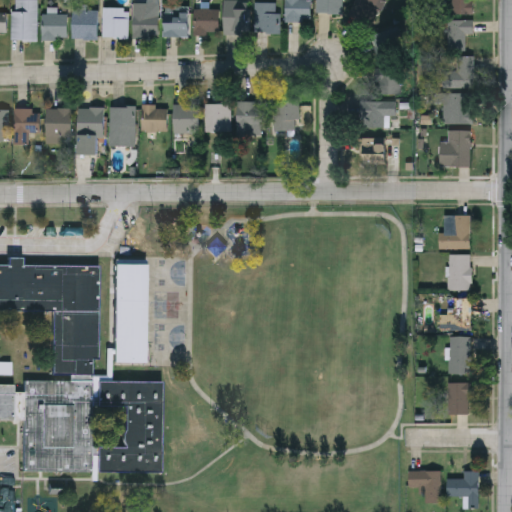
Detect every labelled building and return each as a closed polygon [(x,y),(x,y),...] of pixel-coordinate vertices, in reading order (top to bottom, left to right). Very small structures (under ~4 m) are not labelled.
[(37,0),(37,38),(12,38),(12,0),(37,0)] [(248,0),(248,30),(224,30),(224,0),(248,0)] [(286,20),(286,0),(311,0),(311,20),(286,20)] [(342,0),(342,13),(317,13),(317,0),(342,0)] [(349,15),(355,0),(384,0),(375,25),(349,15)] [(473,0),(473,13),(451,13),(451,0),(473,0)] [(279,32),(255,32),(255,1),(279,1),(279,32)] [(147,2),(147,13),(158,13),(158,37),(133,37),(133,2),(147,2)] [(103,36),(103,7),(128,7),(128,36),(103,36)] [(194,33),(194,8),(219,8),(219,33),(194,33)] [(73,38),(73,9),(98,9),(98,38),(73,38)] [(188,9),(188,36),(164,36),(164,9),(188,9)] [(67,13),(67,38),(42,38),(42,13),(67,13)] [(0,38),(8,38),(8,15),(0,14),(0,38)] [(465,47),(445,48),(445,19),(474,19),(474,32),(465,32),(465,47)] [(406,52),(378,59),(372,33),(400,26),(406,52)] [(456,71),(456,54),(473,54),(473,87),(447,87),(447,71),(456,71)] [(402,93),(377,93),(377,67),(402,67),(402,93)] [(450,123),(450,92),(473,92),(473,123),(450,123)] [(274,129),(274,98),(298,98),(298,129),(274,129)] [(262,134),(237,134),(237,100),(262,100),(262,134)] [(396,119),(359,119),(359,101),(396,101),(396,119)] [(199,131),(174,131),(174,102),(199,102),(199,131)] [(205,102),(231,102),(231,130),(205,130),(205,102)] [(142,130),(142,103),(167,103),(167,130),(142,130)] [(135,105),(135,144),(110,144),(110,105),(135,105)] [(103,106),(103,153),(78,153),(78,106),(103,106)] [(40,132),(29,132),(29,143),(15,143),(15,107),(40,107),(40,132)] [(72,142),(46,142),(46,107),(72,107),(72,142)] [(0,109),(9,109),(9,140),(0,140),(0,109)] [(449,166),(449,129),(471,129),(471,166),(449,166)] [(363,163),(363,151),(375,151),(375,144),(385,144),(385,163),(363,163)] [(471,248),(439,248),(439,230),(454,230),(454,214),(471,214),(471,248)] [(471,253),(471,289),(449,289),(449,253),(471,253)] [(0,264),(10,265),(10,257),(24,258),(24,265),(100,266),(99,360),(93,360),(93,376),(108,376),(108,349),(116,349),(117,260),(148,260),(147,362),(115,362),(116,354),(113,354),(113,381),(164,382),(163,474),(23,472),(24,430),(24,421),(0,420),(0,264)] [(471,297),(471,329),(440,329),(440,313),(454,313),(454,297),(471,297)] [(449,373),(450,335),(471,335),(471,373),(449,373)] [(448,413),(448,381),(470,381),(470,413),(448,413)] [(425,503),(425,487),(409,487),(409,470),(441,470),(440,503),(425,503)] [(479,470),(479,507),(463,507),(463,496),(449,496),(449,478),(463,478),(463,470),(479,470)]
